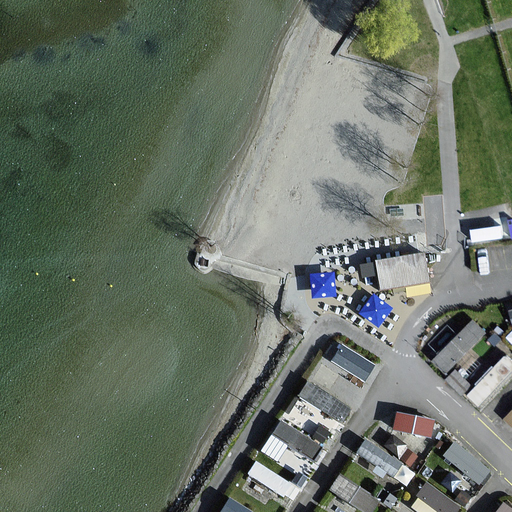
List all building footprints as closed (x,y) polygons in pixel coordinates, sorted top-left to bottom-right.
[(501,225),(464,231),(466,246),(503,240),(501,225)] [(423,253),(373,261),(378,292),(428,283),(423,253)] [(486,333),(473,320),(432,362),(446,375),(486,333)] [(377,371),(328,340),(319,356),(365,384),(369,378),(371,380),(377,371)] [(511,360),(508,356),(504,357),(467,396),(479,407),(511,372),(511,360)] [(472,386),(456,370),(446,379),(462,396),(472,386)] [(350,410),(305,381),(296,397),(340,425),(350,410)] [(511,410),(503,420),(511,428),(511,410)] [(433,421),(394,413),(390,431),(429,439),(433,421)] [(321,448),(279,422),(269,437),(311,463),(321,448)] [(329,433),(318,427),(311,438),(321,445),(329,433)] [(400,465),(363,441),(355,454),(391,479),(400,465)] [(477,486),(488,472),(452,443),(441,456),(477,486)] [(417,457),(407,449),(398,460),(408,468),(417,457)] [(298,491),(254,462),(245,475),(281,499),(283,496),(291,501),(298,491)] [(306,479),(296,473),(289,483),(299,489),(306,479)] [(371,511),(378,501),(337,475),(327,491),(359,511),(371,511)] [(455,511),(458,508),(424,483),(413,497),(433,511),(455,511)] [(380,489),(374,498),(390,509),(396,499),(380,489)] [(470,498),(462,492),(455,501),(463,508),(470,498)] [(246,511),(231,502),(224,511),(246,511)] [(511,511),(501,503),(494,511),(511,511)]
